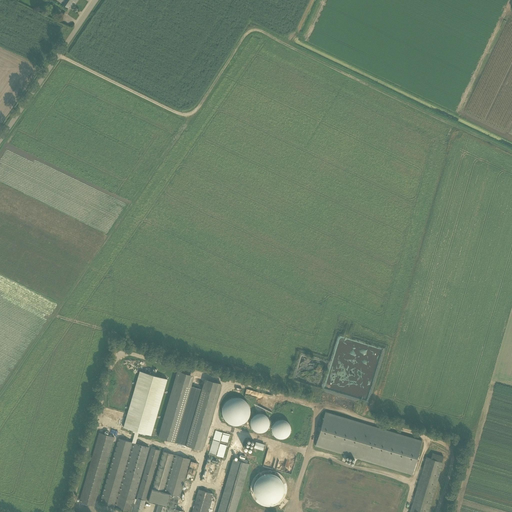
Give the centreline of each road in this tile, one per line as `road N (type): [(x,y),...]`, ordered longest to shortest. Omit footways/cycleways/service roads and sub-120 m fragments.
road 1 (track): [(190,119),(0,398)]
road 2 (track): [(511,152),(289,46)]
road 3 (unclassified): [(0,140),(96,0)]
road 4 (track): [(190,119),(57,55)]
road 5 (track): [(289,46),(249,32),(190,119)]
